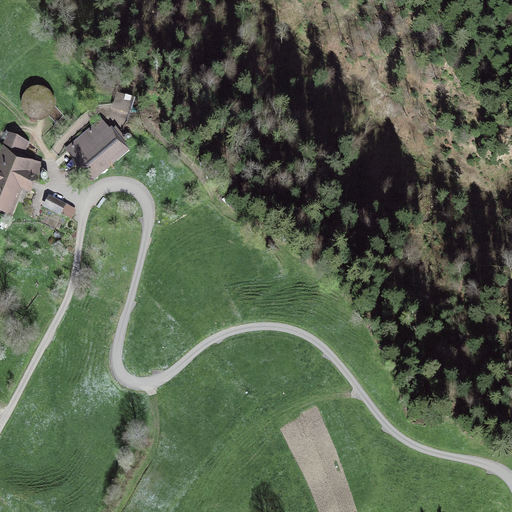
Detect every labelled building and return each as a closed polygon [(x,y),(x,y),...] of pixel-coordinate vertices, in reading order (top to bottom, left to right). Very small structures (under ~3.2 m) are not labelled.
[(22,111),(25,116),(29,119),(35,121),(41,120),(47,117),(51,112),(53,105),(51,99),(47,93),(41,90),(34,89),(28,92),(24,96),(21,100),(21,106),(22,111)] [(118,90),(113,106),(131,111),(136,96),(118,90)] [(69,151),(93,178),(126,150),(102,123),(69,151)] [(30,190),(41,164),(19,154),(24,144),(10,138),(5,148),(11,151),(0,176),(0,207),(8,211),(19,185),(30,190)] [(65,207),(51,200),(48,207),(61,214),(65,207)]
